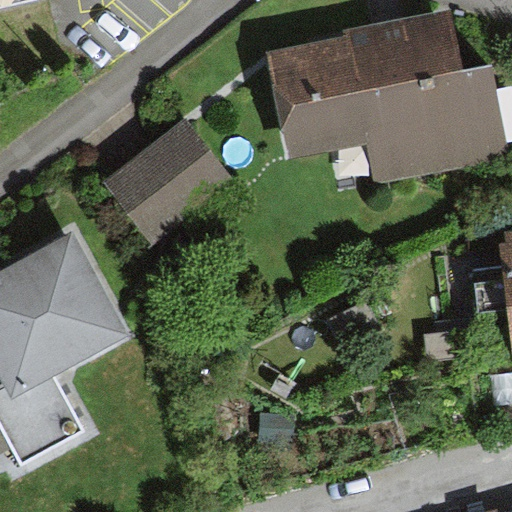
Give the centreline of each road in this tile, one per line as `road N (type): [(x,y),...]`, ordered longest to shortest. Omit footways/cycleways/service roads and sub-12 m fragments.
road 1 (residential): [(209,0),(0,160)]
road 2 (residential): [(273,511),(511,441)]
